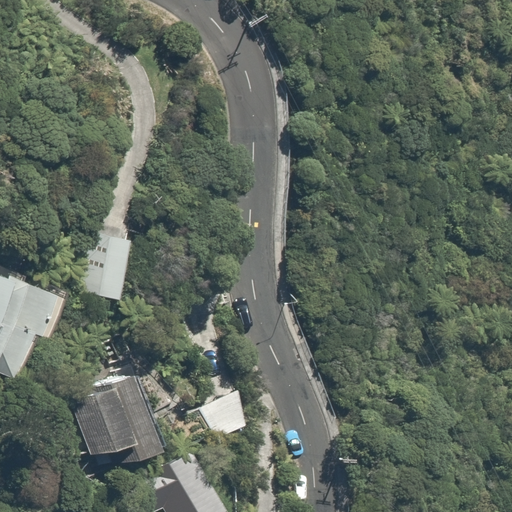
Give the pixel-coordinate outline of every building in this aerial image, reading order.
[(88,229),(76,286),(112,293),(124,237),(88,229)] [(49,337),(64,299),(0,272),(0,372),(14,379),(34,331),(49,337)] [(119,363),(52,388),(77,454),(102,444),(106,454),(147,439),(119,363)] [(235,384),(189,406),(205,438),(250,417),(235,384)] [(173,445),(136,467),(145,482),(131,490),(143,511),(151,511),(160,507),(162,511),(203,511),(211,508),(173,445)]
